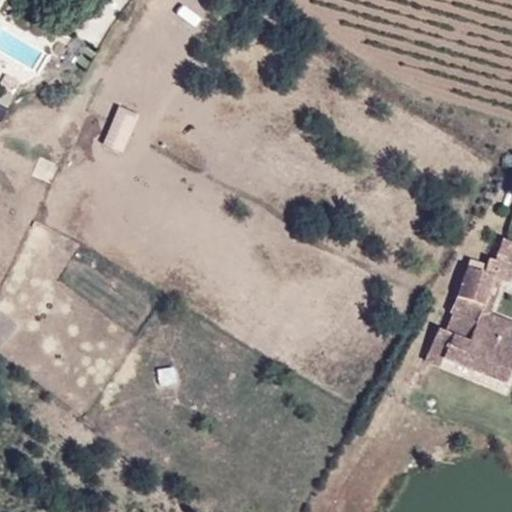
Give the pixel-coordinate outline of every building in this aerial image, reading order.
[(37,0),(36,4),(46,9),(55,5),(63,0),(37,0)] [(107,141),(127,147),(139,107),(120,101),(107,141)] [(500,277),(491,275),(485,299),(498,303),(497,307),(504,310),(511,289),(511,271),(503,269),(500,277)] [(481,362),(483,353),(487,340),(497,307),(498,303),(485,299),(459,292),(453,317),(441,337),(447,339),(441,352),(481,362)] [(483,353),(511,373),(511,349),(487,340),(483,353)] [(481,362),(441,352),(433,350),(419,387),(434,395),(437,386),(499,412),(511,381),(511,373),(483,353),(481,362)]
